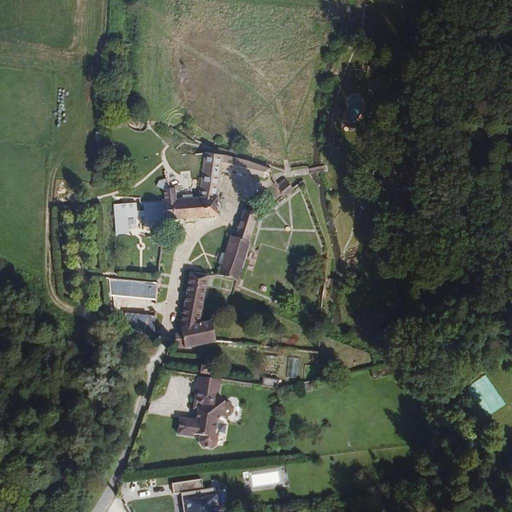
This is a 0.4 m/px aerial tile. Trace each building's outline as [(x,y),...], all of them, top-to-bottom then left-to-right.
[(377,85),(379,87),(382,88),(384,87),(385,87),(388,85),(388,84),(389,81),(388,78),(387,77),(385,76),(382,75),(381,75),(379,76),(377,78),(376,80),(376,82),(377,85)] [(165,200),(143,202),(145,221),(184,218),(184,222),(194,221),(193,217),(218,215),(217,196),(221,168),(264,177),(272,175),(270,169),(245,160),(223,155),(205,152),(202,176),(205,176),(204,180),(201,180),(199,197),(175,199),(175,192),(179,192),(178,185),(170,186),(167,179),(159,181),(157,186),(164,189),(165,200)] [(288,181),(278,188),(284,197),(293,189),(288,181)] [(136,203),(113,204),(114,218),(137,217),(136,203)] [(258,215),(244,210),(235,238),(231,236),(219,275),(237,281),(258,215)] [(217,342),(216,341),(213,321),(199,324),(208,276),(196,274),(197,271),(191,270),(191,273),(180,327),(181,327),(184,339),(176,340),(175,345),(185,348),(217,342)] [(152,282),(109,278),(114,322),(151,338),(154,325),(126,313),(124,294),(151,296),(152,282)] [(161,335),(159,341),(164,342),(170,344),(171,344),(173,339),(166,337),(161,335)] [(298,360),(288,359),(287,378),(296,379),(298,360)] [(212,368),(202,366),(201,374),(211,375),(212,368)] [(229,381),(249,384),(250,377),(230,374),(229,381)] [(221,380),(199,376),(197,390),(199,390),(198,398),(203,405),(199,408),(198,410),(200,413),(199,418),(197,420),(181,417),(179,433),(195,436),(195,433),(201,434),(200,442),(204,446),(212,448),(217,444),(218,436),(215,432),(217,420),(223,415),(228,416),(234,412),(235,407),(230,401),(227,403),(219,393),(221,380)] [(261,386),(278,389),(279,381),(279,380),(263,378),(261,386)] [(279,389),(285,388),(286,382),(279,381),(278,389),(279,389)] [(312,390),(310,382),(300,384),(302,393),(312,390)] [(300,391),(298,385),(292,386),(293,393),(300,391)] [(199,390),(197,390),(194,407),(199,408),(203,405),(198,398),(199,390)] [(122,478),(118,491),(135,490),(135,477),(122,478)] [(205,491),(204,481),(174,486),(175,496),(183,495),(185,511),(220,511),(217,489),(205,491)]
